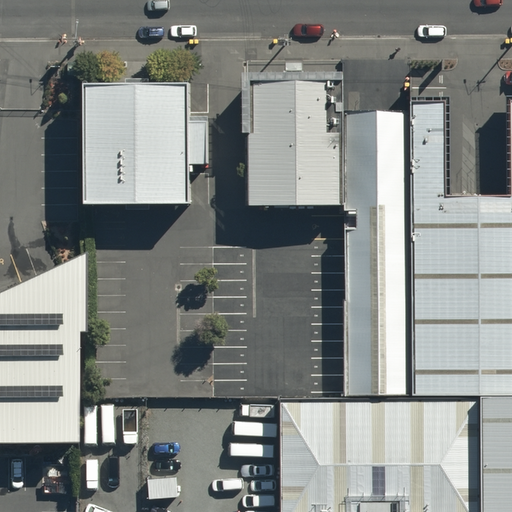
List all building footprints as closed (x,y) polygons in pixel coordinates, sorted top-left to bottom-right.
[(342,83),(251,83),(251,164),(251,204),(343,204),(342,113),(342,83)] [(190,85),(84,87),(84,118),(84,194),(191,193),(192,165),(209,165),(209,116),(190,116),(190,85)] [(416,106),(417,395),(480,395),(511,395),(511,106),(511,107),(511,191),(511,194),(452,195),(452,106),(416,106)] [(407,113),(342,113),(345,396),(409,396),(407,113)] [(0,431),(74,431),(79,400),(80,256),(21,283),(0,292),(0,431)] [(280,511),(481,511),(480,395),(409,396),(345,396),(279,397),(280,511)] [(511,511),(511,395),(480,395),(481,511),(511,511)]
